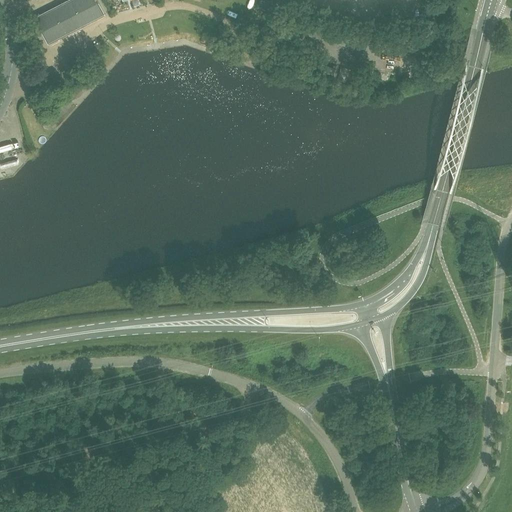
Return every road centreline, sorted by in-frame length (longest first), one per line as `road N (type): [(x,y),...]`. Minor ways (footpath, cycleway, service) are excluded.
road 1 (unclassified): [(355,511),(316,432),(258,389),(168,364),(0,373)]
road 2 (primary): [(363,303),(71,334)]
road 3 (unclassified): [(9,84),(48,74),(111,22),(164,6),(190,7),(272,40)]
road 4 (primary): [(71,334),(362,323)]
road 5 (primary): [(427,242),(487,14)]
road 6 (unclassified): [(428,511),(464,492),(484,466),(494,356)]
road 7 (unclassified): [(494,356),(509,225)]
